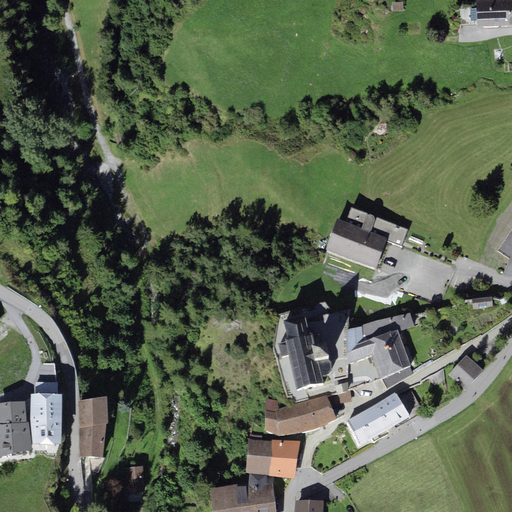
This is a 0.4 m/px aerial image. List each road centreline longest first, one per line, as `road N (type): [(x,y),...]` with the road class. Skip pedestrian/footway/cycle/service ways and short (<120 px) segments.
road 1 (track): [(61,0),(97,129),(146,237),(133,264),(136,327),(157,405),(141,511)]
road 2 (residential): [(309,487),(304,462),(319,436),(511,322)]
road 3 (tertiary): [(82,511),(67,360),(47,322),(0,289)]
road 4 (tertiary): [(511,344),(469,397),(309,487)]
